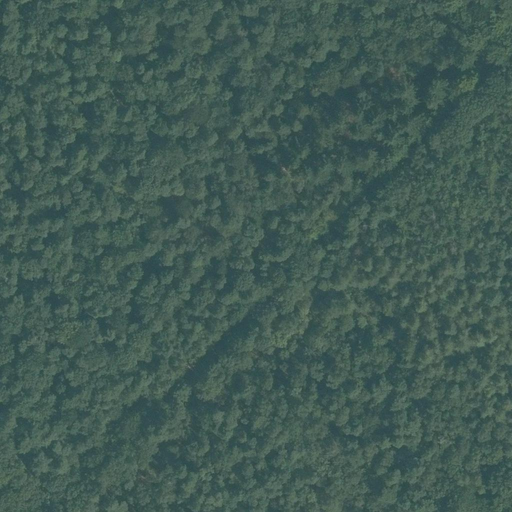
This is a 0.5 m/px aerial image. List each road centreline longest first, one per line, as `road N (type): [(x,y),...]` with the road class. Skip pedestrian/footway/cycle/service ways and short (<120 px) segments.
road 1 (track): [(299,256),(35,508)]
road 2 (track): [(506,29),(299,256)]
